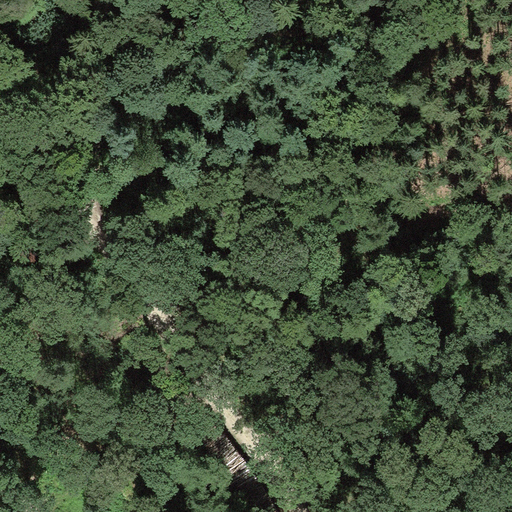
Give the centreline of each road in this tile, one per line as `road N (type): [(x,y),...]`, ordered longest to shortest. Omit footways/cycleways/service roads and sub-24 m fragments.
road 1 (track): [(0,127),(93,230),(292,511)]
road 2 (track): [(110,0),(93,230)]
